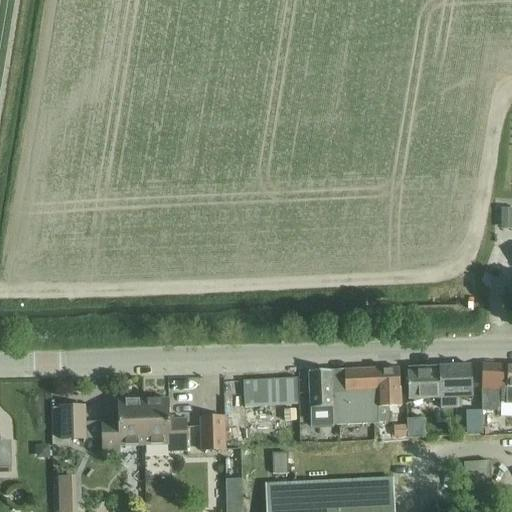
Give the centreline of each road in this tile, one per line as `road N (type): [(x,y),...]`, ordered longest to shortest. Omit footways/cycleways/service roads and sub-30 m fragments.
road 1 (track): [(511,90),(497,104),(462,264),(435,275),(0,294)]
road 2 (residential): [(0,367),(511,352)]
